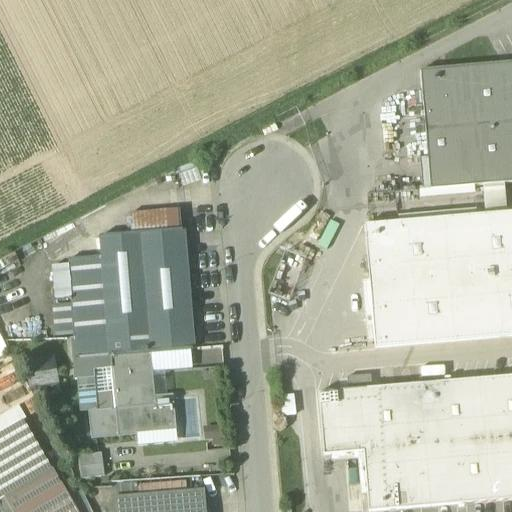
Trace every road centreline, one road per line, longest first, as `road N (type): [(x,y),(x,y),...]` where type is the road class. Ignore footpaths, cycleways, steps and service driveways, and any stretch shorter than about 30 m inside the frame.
road 1 (track): [(0,251),(488,0)]
road 2 (unclassified): [(259,511),(238,268),(269,202)]
